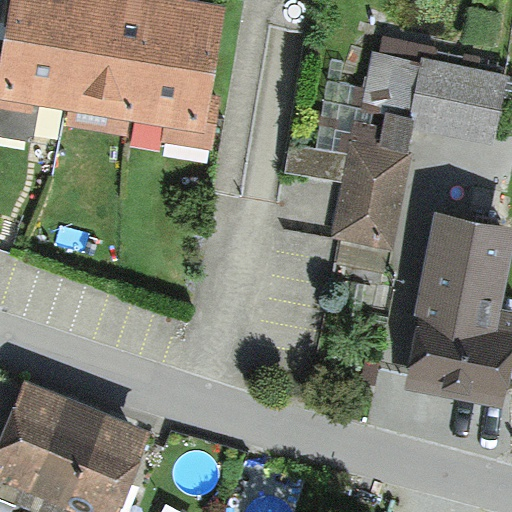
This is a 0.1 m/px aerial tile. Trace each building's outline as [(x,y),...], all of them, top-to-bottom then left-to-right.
[(38,106),(65,111),(83,0),(10,0),(0,60),(0,59),(0,111),(36,117),(38,106)] [(133,123),(154,0),(83,0),(65,111),(69,111),(67,125),(127,136),(129,122),(133,123)] [(178,0),(154,0),(133,123),(166,128),(164,143),(212,151),(222,98),(210,95),(226,9),(178,0)] [(386,113),(412,118),(423,57),(432,59),(435,49),(386,39),(382,57),(374,55),(363,108),(386,113)] [(492,145),(509,75),(432,59),(423,57),(412,118),(417,119),(415,128),(492,145)] [(335,262),(388,274),(414,154),(409,152),(415,128),(417,119),(412,118),(386,113),(384,126),(355,121),(349,155),(344,182),(333,238),(339,239),(335,262)] [(288,171),(344,182),(349,155),(293,144),(288,171)] [(511,254),(511,228),(435,214),(416,316),(421,316),(407,388),(505,406),(511,367),(511,318),(500,316),(511,254)] [(123,511),(158,435),(26,377),(21,389),(0,380),(0,499),(29,511),(123,511)]
